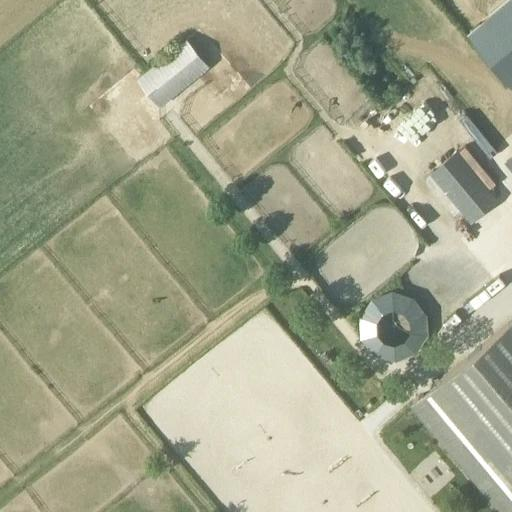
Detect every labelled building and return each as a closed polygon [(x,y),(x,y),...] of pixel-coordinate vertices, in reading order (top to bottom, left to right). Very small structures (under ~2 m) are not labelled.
[(511,0),(504,0),(467,31),(511,84),(511,0)] [(164,110),(211,72),(189,46),(143,85),(164,110)] [(132,139),(145,128),(131,112),(118,123),(132,139)] [(425,173),(470,220),(495,196),(450,148),(425,173)] [(416,295),(453,265),(444,254),(408,284),(416,295)] [(425,354),(422,295),(359,298),(362,357),(425,354)] [(507,511),(511,511),(511,319),(414,399),(507,511)]
